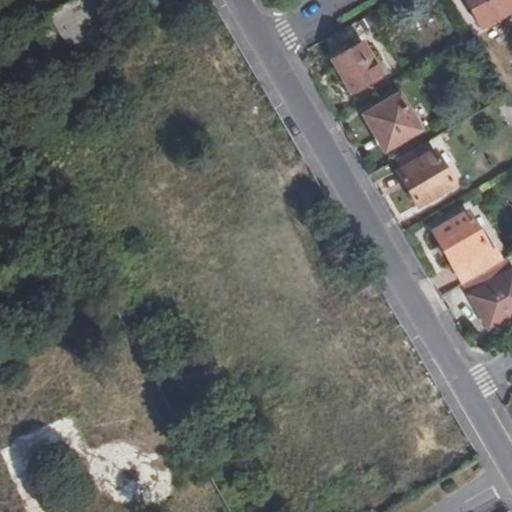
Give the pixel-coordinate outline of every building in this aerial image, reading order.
[(76,0),(48,13),(67,54),(120,30),(106,0),(76,0)] [(156,22),(195,0),(149,0),(146,2),(156,22)] [(511,0),(464,0),(480,26),(511,8),(511,0)] [(353,93),(381,76),(361,42),(332,59),(353,93)] [(14,73),(3,79),(14,98),(24,92),(14,73)] [(180,100),(199,137),(231,121),(212,83),(180,100)] [(385,150),(418,128),(399,95),(365,115),(385,150)] [(511,120),(511,105),(506,96),(495,101),(508,123),(511,120)] [(417,205),(453,184),(434,149),(397,171),(417,205)] [(23,169),(5,179),(24,216),(44,205),(23,169)] [(432,230),(462,283),(502,260),(494,246),(490,248),(467,210),(432,230)] [(282,225),(260,244),(283,272),(306,254),(282,225)] [(89,241),(78,247),(87,262),(98,256),(89,241)] [(502,260),(462,283),(487,325),(511,311),(511,268),(510,269),(504,259),(502,260)] [(356,372),(392,353),(372,315),(336,334),(356,372)] [(340,382),(357,371),(345,354),(328,365),(340,382)] [(400,435),(430,419),(424,408),(401,420),(379,380),(335,403),(358,446),(396,427),(400,435)] [(0,511),(45,511),(31,469),(10,476),(0,446),(0,441),(78,415),(69,388),(0,411),(0,511)] [(396,407),(404,419),(420,409),(413,397),(396,407)] [(328,458),(341,454),(335,436),(322,440),(328,458)]
